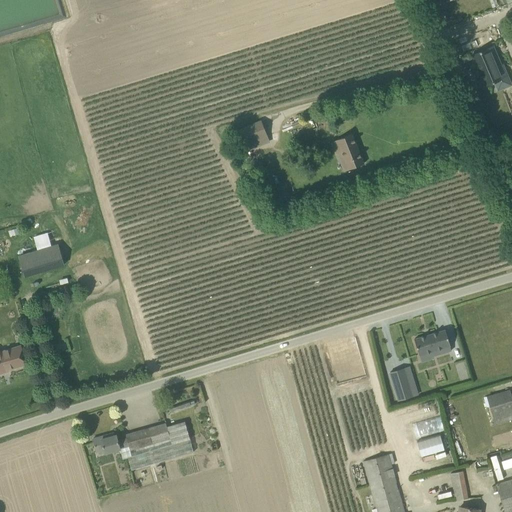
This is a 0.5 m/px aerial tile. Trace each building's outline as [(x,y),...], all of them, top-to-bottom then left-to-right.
[(478,53),(473,55),(486,87),(502,81),(497,68),(501,66),(496,53),(494,47),(478,53)] [(261,121),(235,132),(241,146),(267,136),(261,121)] [(348,169),(349,170),(364,164),(352,134),(337,140),(341,152),(337,153),(344,171),(348,169)] [(65,265),(59,243),(18,255),(25,277),(65,265)] [(439,320),(408,329),(413,345),(426,341),(427,346),(445,341),(444,336),(439,320)] [(26,364),(21,346),(0,352),(0,373),(1,373),(1,371),(26,364)] [(405,367),(389,373),(398,401),(414,396),(405,367)] [(487,397),(495,424),(511,419),(511,397),(510,390),(487,397)] [(172,412),(191,405),(190,401),(171,408),(172,412)] [(407,421),(437,416),(434,401),(405,406),(407,421)] [(412,424),(416,438),(444,429),(440,415),(412,424)] [(194,452),(185,421),(167,426),(166,423),(126,434),(127,438),(118,441),(116,435),(110,437),(109,434),(93,439),(96,448),(103,446),(105,453),(120,449),(123,459),(128,457),(132,470),(194,452)] [(417,441),(421,455),(444,449),(440,434),(417,441)] [(404,511),(389,454),(363,461),(376,511),(404,511)] [(511,457),(501,461),(504,469),(511,466),(511,457)] [(500,481),(505,479),(499,459),(493,461),(500,481)] [(455,500),(469,498),(464,471),(450,474),(455,500)] [(504,511),(508,511),(511,511),(511,479),(496,485),(504,511)]
